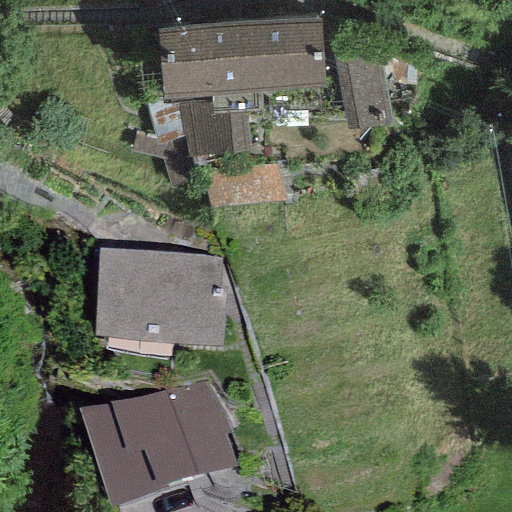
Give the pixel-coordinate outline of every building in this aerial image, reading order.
[(319,5),(156,16),(161,81),(324,70),(319,5)] [(379,44),(335,52),(347,121),(391,113),(379,44)] [(210,94),(178,98),(185,151),(250,145),(245,102),(211,104),(210,94)] [(277,166),(208,172),(209,203),(287,198),(277,166)] [(220,262),(100,254),(94,343),(222,352),(225,303),(217,302),(220,262)] [(206,382),(80,423),(109,511),(118,511),(236,473),(206,382)]
